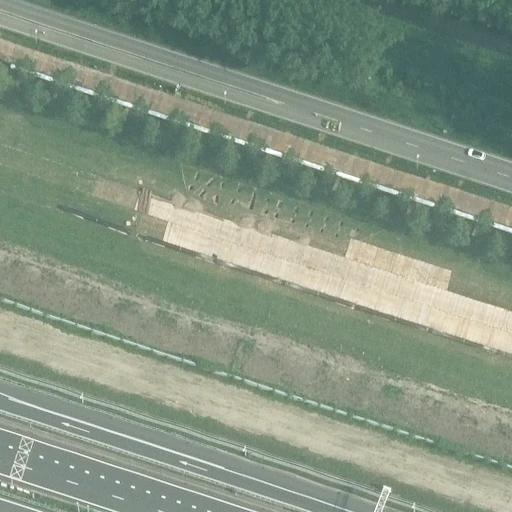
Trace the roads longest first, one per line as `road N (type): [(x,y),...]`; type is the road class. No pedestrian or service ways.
road 1 (secondary): [(511,177),(0,8)]
road 2 (motorway): [(331,511),(4,405)]
road 3 (motorway): [(178,511),(0,454)]
